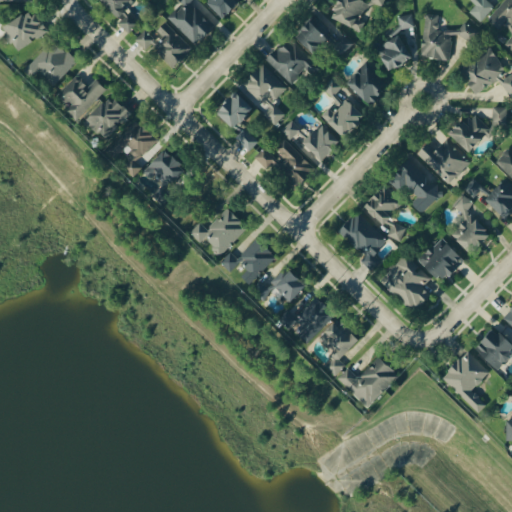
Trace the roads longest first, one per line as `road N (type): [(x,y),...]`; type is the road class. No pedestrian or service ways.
road 1 (residential): [(70,0),(76,16),(394,328),(420,342)]
road 2 (residential): [(300,233),(424,104)]
road 3 (residential): [(176,112),(285,0)]
road 4 (residential): [(420,342),(448,327),(511,263)]
